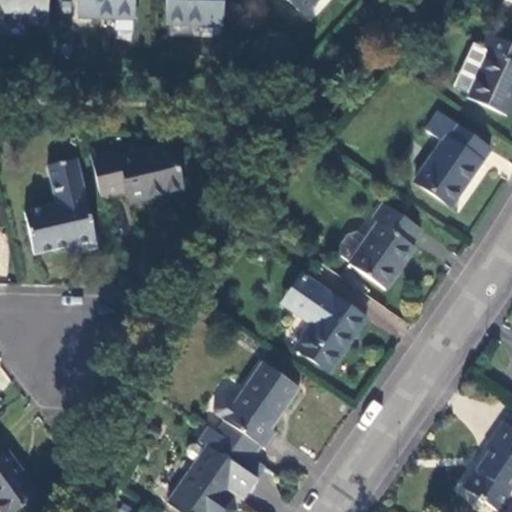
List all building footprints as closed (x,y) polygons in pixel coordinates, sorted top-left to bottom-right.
[(47,0),(0,0),(0,24),(46,25),(47,0)] [(135,0),(79,0),(79,16),(135,18),(135,0)] [(222,0),(167,0),(167,24),(223,25),(222,0)] [(288,0),(308,17),(323,0),(288,0)] [(511,48),(490,38),(483,53),(488,55),(476,85),(469,101),(507,118),(511,107),(511,48)] [(462,79),(476,85),(488,55),(483,53),(475,49),(462,79)] [(489,153),(439,117),(427,133),(443,145),(415,185),(450,209),(489,153)] [(118,155),(92,161),(101,201),(126,196),(129,205),(184,193),(174,152),(121,163),(118,155)] [(96,250),(77,162),(46,168),(54,207),(23,213),(33,256),(76,247),(78,254),(96,250)] [(420,232),(384,208),(372,224),(378,228),(372,237),(366,244),(351,266),(350,267),(385,291),(413,251),(410,248),(420,232)] [(341,259),(351,266),(366,244),(357,237),(347,239),(340,249),(341,259)] [(284,305),(289,310),(308,281),(303,277),(284,305)] [(367,321),(308,281),(289,310),(314,327),(297,351),(330,373),(367,321)] [(223,422),(223,423),(225,425),(260,450),(266,453),(277,437),(271,433),(299,392),(263,367),(237,403),(223,422)] [(216,417),(223,422),(237,403),(229,397),(223,397),(215,410),(216,417)] [(511,430),(504,424),(485,450),(491,455),(478,475),(476,473),(463,491),(478,501),(477,504),(482,508),(484,505),(494,511),(499,511),(511,493),(511,430)] [(225,425),(217,436),(253,461),(260,450),(225,425)] [(217,436),(207,450),(243,475),(253,461),(217,436)] [(189,460),(197,465),(205,453),(197,447),(191,447),(188,452),(189,460)] [(243,475),(207,450),(205,453),(197,465),(168,506),(175,511),(234,511),(233,501),(238,494),(246,499),(257,484),(243,475)] [(0,451),(0,511),(19,511),(38,499),(8,454),(4,457),(0,451)]
